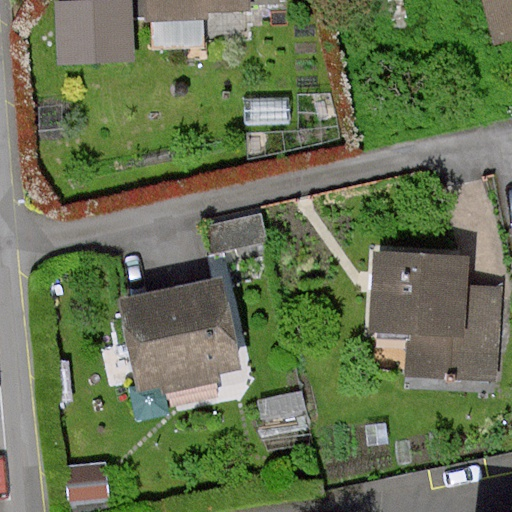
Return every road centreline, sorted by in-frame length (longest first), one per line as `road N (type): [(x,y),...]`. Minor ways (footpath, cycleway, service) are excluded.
road 1 (residential): [(0,249),(511,141)]
road 2 (unclassified): [(0,297),(19,511)]
